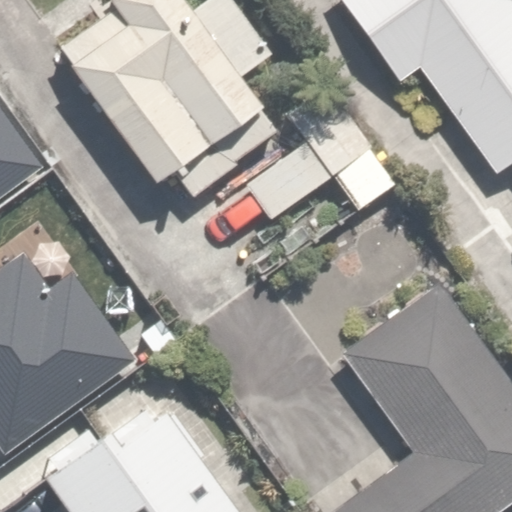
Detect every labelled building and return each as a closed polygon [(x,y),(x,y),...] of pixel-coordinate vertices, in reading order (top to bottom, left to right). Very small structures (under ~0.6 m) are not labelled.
[(102,0),(106,4),(52,43),(143,171),(163,157),(183,186),(266,127),(237,85),(272,60),(228,0),(102,0)] [(501,0),(337,0),(392,78),(501,0)] [(511,0),(417,67),(492,174),(511,160),(511,0)] [(374,149),(318,83),(278,117),(297,139),(246,181),(270,209),(307,177),(321,193),(374,149)] [(511,511),(511,402),(427,283),(334,349),(410,455),(330,511),(511,511)] [(269,511),(174,375),(33,473),(59,511),(269,511)]
